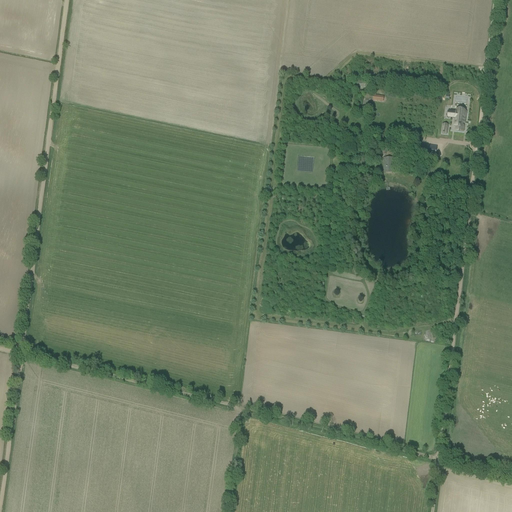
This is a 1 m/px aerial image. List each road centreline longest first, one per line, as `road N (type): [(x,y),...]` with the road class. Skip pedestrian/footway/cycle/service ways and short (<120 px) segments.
road 1 (track): [(438,458),(495,0)]
road 2 (track): [(19,352),(438,458)]
road 3 (track): [(19,352),(0,509)]
